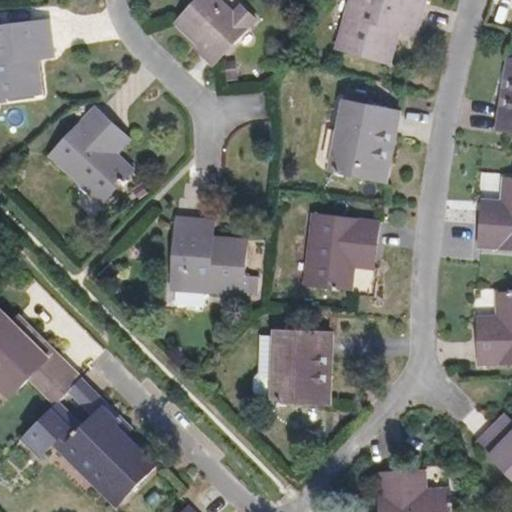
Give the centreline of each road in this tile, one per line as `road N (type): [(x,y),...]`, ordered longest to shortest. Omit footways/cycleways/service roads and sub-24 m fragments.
road 1 (residential): [(474,0),(438,135),(416,388),(288,511)]
road 2 (residential): [(97,363),(245,511)]
road 3 (residential): [(118,0),(123,22),(199,109)]
